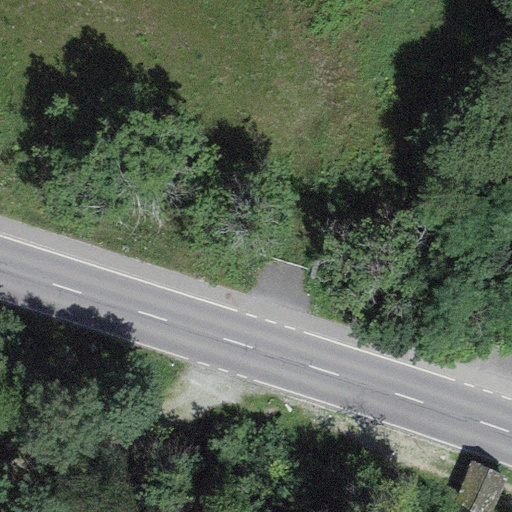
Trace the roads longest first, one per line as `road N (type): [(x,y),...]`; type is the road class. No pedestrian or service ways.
road 1 (tertiary): [(511,442),(0,269)]
road 2 (track): [(0,455),(140,426),(245,347)]
